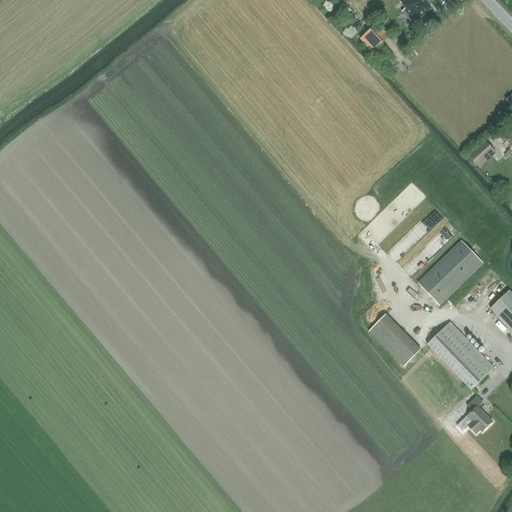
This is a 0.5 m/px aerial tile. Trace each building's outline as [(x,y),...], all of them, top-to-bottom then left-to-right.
[(350,0),(347,0),(344,3),(354,14),(359,9),(350,0)] [(402,0),(400,3),(406,9),(402,12),(414,25),(432,9),(423,0),(402,0)] [(397,62),(393,57),(382,44),(390,38),(379,24),(360,40),(373,53),(383,66),(387,71),(397,62)] [(480,169),(496,153),(484,140),(468,156),(480,169)] [(483,264),(462,242),(419,283),(440,305),(483,264)] [(378,279),(383,289),(387,287),(382,277),(378,279)] [(497,283),(485,294),(494,303),(505,291),(497,283)] [(511,331),(511,293),(509,291),(491,309),(511,331)] [(373,310),(367,315),(375,323),(381,318),(373,310)] [(404,367),(422,350),(387,314),(370,331),(404,367)] [(472,391),(494,368),(450,323),(428,345),(472,391)] [(483,433),(493,423),(479,408),(484,403),(478,397),(468,406),(472,410),(466,415),(473,422),(468,426),(476,434),(480,430),(483,433)]
